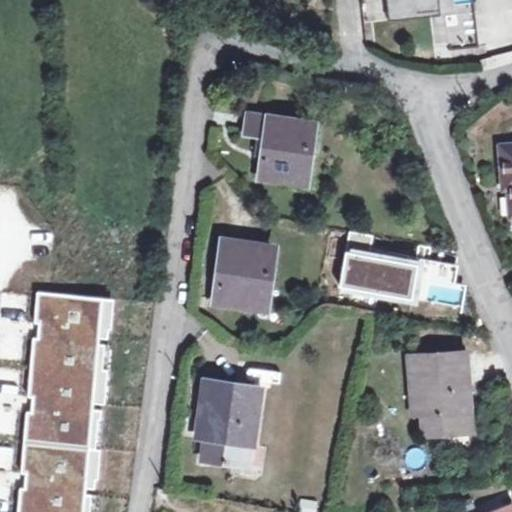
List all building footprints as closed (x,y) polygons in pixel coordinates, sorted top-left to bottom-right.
[(261,175),(282,178),(283,169),(308,173),(314,124),(248,114),(244,134),(267,137),(261,175)] [(503,188),(508,188),(509,215),(511,215),(511,144),(501,145),(503,188)] [(306,182),(308,173),(283,169),(282,178),(306,182)] [(216,299),(242,303),(244,293),(266,297),(273,247),(222,239),(217,274),(223,275),(223,282),(219,281),(216,299)] [(93,511),(107,292),(32,288),(18,511),(93,511)] [(244,293),(242,303),(264,307),(266,297),(244,293)] [(459,411),(470,410),(469,385),(464,385),(462,350),(410,354),(414,414),(423,413),(424,434),(460,432),(459,411)] [(206,379),(200,415),(210,416),(206,437),(203,460),(239,465),(242,443),(253,445),(257,422),(252,421),(258,387),(206,379)] [(459,411),(460,432),(472,431),(470,410),(459,411)] [(210,416),(200,415),(198,436),(206,437),(210,416)] [(242,443),(239,465),(250,468),(253,445),(242,443)]
